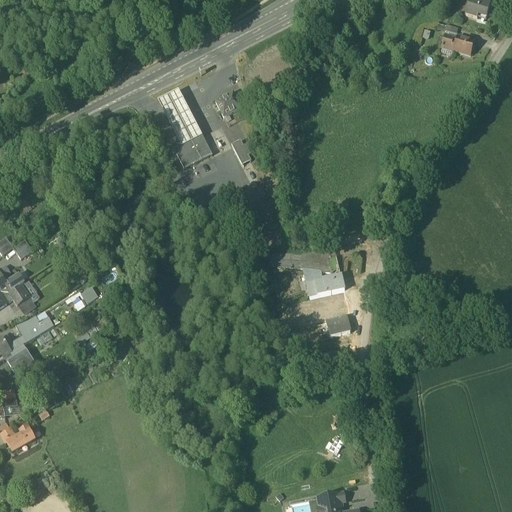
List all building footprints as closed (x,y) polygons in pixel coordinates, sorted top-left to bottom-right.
[(476,17),(485,19),(489,3),(477,0),(468,0),(464,16),(475,19),(476,17)] [(444,33),(455,36),(457,30),(446,27),(444,33)] [(440,48),(452,51),(455,40),(444,36),(440,48)] [(455,38),(455,40),(452,51),(451,52),(469,57),(473,43),(455,38)] [(158,104),(182,150),(202,140),(178,94),(158,104)] [(215,105),(224,121),(242,111),(233,95),(215,105)] [(173,153),(184,173),(212,159),(202,138),(173,153)] [(232,149),(242,169),(251,164),(248,159),(252,157),(247,147),(243,149),(241,144),(232,149)] [(265,175),(267,199),(279,199),(277,175),(265,175)] [(27,202),(18,208),(24,218),(33,212),(27,202)] [(0,242),(0,254),(2,258),(13,250),(6,239),(0,242)] [(13,250),(21,261),(32,253),(25,242),(13,250)] [(319,255),(302,259),(302,266),(319,268),(321,265),(319,255)] [(271,264),(302,266),(302,259),(271,257),(271,264)] [(336,262),(321,265),(319,268),(319,275),(320,275),(321,277),(332,279),(332,283),(334,285),(341,283),(336,262)] [(273,271),(305,273),(304,272),(319,275),(319,268),(302,266),(271,264),(270,270),(270,271),(273,271)] [(0,271),(0,276),(2,280),(10,276),(5,268),(0,271)] [(320,275),(319,275),(304,272),(305,273),(311,303),(319,301),(317,290),(323,289),(321,277),(320,275)] [(18,276),(23,283),(28,280),(24,273),(18,276)] [(79,274),(74,282),(82,287),(87,280),(79,274)] [(0,293),(0,294),(6,293),(9,295),(12,293),(7,284),(5,285),(2,280),(0,276),(0,293)] [(18,276),(7,284),(12,293),(20,288),(23,286),(23,284),(23,283),(18,276)] [(28,282),(23,286),(20,288),(28,300),(31,305),(40,300),(28,282)] [(317,290),(319,301),(344,296),(341,283),(334,285),(332,283),(330,282),(328,283),(326,284),(325,286),(324,288),(323,289),(317,290)] [(13,301),(17,307),(28,300),(20,288),(12,293),(9,295),(13,301)] [(90,292),(81,297),(87,306),(95,301),(90,292)] [(8,304),(13,301),(9,295),(6,293),(0,294),(6,303),(7,302),(8,304)] [(6,303),(0,294),(0,293),(0,309),(8,304),(7,302),(6,303)] [(65,303),(67,307),(77,301),(76,300),(81,297),(80,294),(65,303)] [(31,305),(28,300),(17,307),(24,318),(35,311),(31,305)] [(74,307),(77,313),(85,309),(81,303),(74,307)] [(19,333),(19,334),(29,328),(28,325),(36,320),(35,318),(27,322),(15,328),(18,334),(19,333)] [(38,324),(38,323),(29,328),(19,334),(21,338),(14,342),(15,342),(12,344),(7,337),(2,340),(10,354),(23,346),(23,347),(35,339),(44,334),(47,332),(53,329),(47,319),(40,324),(39,324),(39,323),(38,324)] [(28,325),(29,328),(38,323),(36,320),(28,325)] [(345,323),(340,324),(344,339),(350,337),(345,323)] [(331,343),(344,339),(340,324),(326,328),(327,329),(331,343)] [(86,333),(91,340),(98,335),(94,328),(86,333)] [(52,341),(47,332),(44,334),(35,339),(41,348),(52,341)] [(91,340),(86,333),(76,340),(80,347),(91,340)] [(10,354),(2,340),(1,339),(0,339),(0,356),(1,356),(3,360),(10,355),(10,354)] [(82,349),(85,355),(97,348),(93,342),(82,349)] [(10,355),(13,359),(26,351),(23,347),(23,346),(10,354),(10,355)] [(13,371),(18,379),(36,368),(26,351),(13,359),(10,361),(16,369),(13,371)] [(328,358),(331,384),(344,382),(341,356),(328,358)] [(8,362),(13,371),(16,369),(10,361),(8,362)] [(0,420),(4,420),(3,411),(15,408),(12,393),(0,395),(0,420)] [(3,411),(4,420),(19,417),(17,408),(15,408),(3,411)] [(0,429),(0,433),(1,436),(9,431),(6,426),(0,429)] [(4,441),(12,455),(35,442),(27,428),(19,433),(20,435),(13,439),(12,437),(4,441)] [(1,436),(4,441),(12,437),(9,431),(1,436)] [(330,454),(337,455),(339,445),(332,443),(330,454)] [(340,511),(339,507),(345,506),(343,497),(318,502),(319,511),(340,511)] [(285,511),(319,511),(318,502),(288,508),(288,510),(285,511)]
